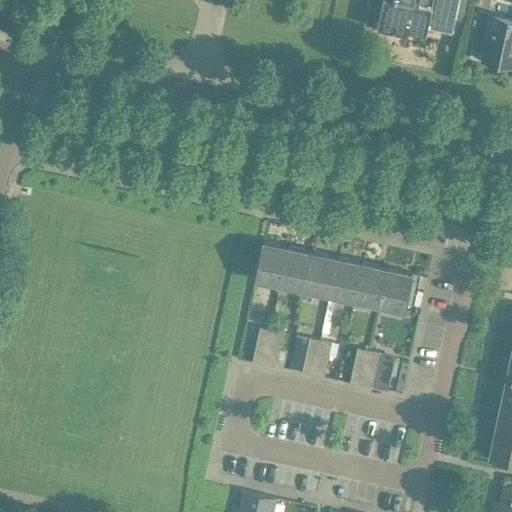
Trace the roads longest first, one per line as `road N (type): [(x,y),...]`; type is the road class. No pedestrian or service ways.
road 1 (residential): [(511,169),(10,61)]
road 2 (residential): [(472,246),(0,144)]
road 3 (residential): [(419,484),(472,246)]
